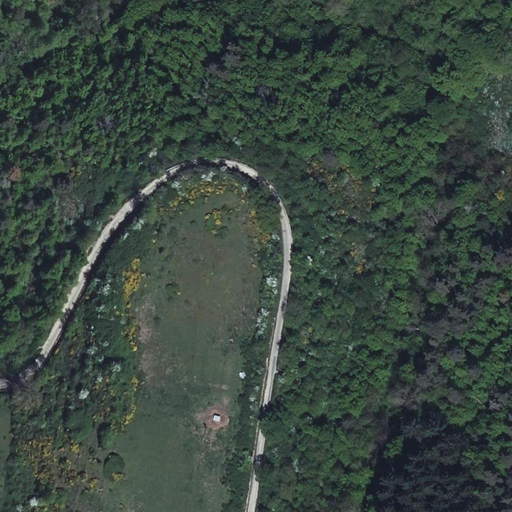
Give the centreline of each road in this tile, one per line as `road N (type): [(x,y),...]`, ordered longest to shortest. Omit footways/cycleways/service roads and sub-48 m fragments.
road 1 (unclassified): [(0,386),(24,383),(39,368),(106,233),(146,192),(183,164),(214,159),(249,172),(269,190),(286,259),(249,511)]
road 2 (unclassified): [(130,0),(49,64),(0,119)]
